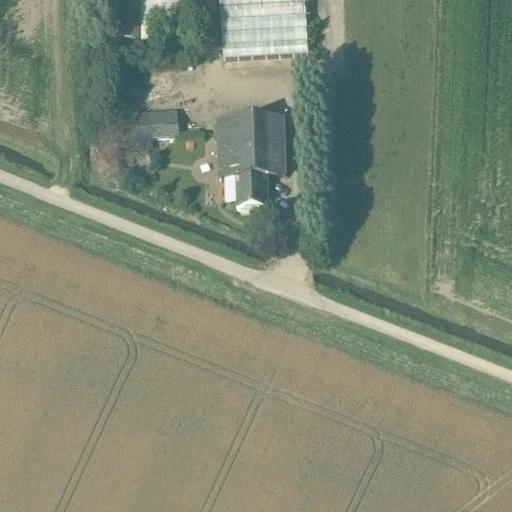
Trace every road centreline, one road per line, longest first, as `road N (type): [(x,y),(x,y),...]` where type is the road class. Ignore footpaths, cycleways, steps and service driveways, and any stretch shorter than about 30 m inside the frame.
road 1 (unclassified): [(511,380),(0,179)]
road 2 (unknown): [(293,294),(291,122),(251,92),(223,89)]
